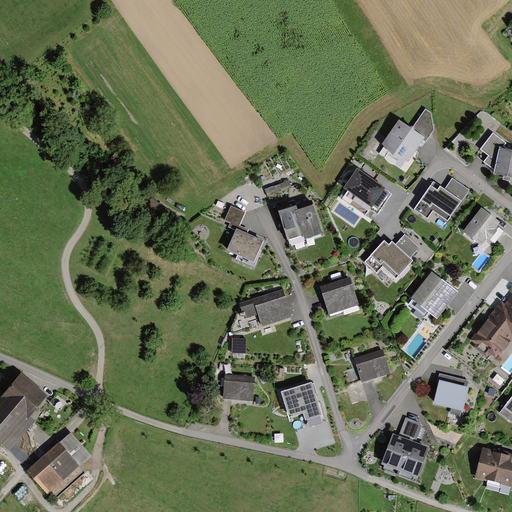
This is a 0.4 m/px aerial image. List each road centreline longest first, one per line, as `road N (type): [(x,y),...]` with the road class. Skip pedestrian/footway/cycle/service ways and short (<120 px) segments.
road 1 (residential): [(347,465),(179,430),(0,357)]
road 2 (track): [(95,398),(100,338),(65,266),(88,212),(87,194),(68,166),(0,110)]
road 3 (residential): [(352,444),(300,288),(254,191)]
road 4 (residential): [(352,444),(384,416),(511,254)]
road 5 (track): [(462,511),(347,465)]
